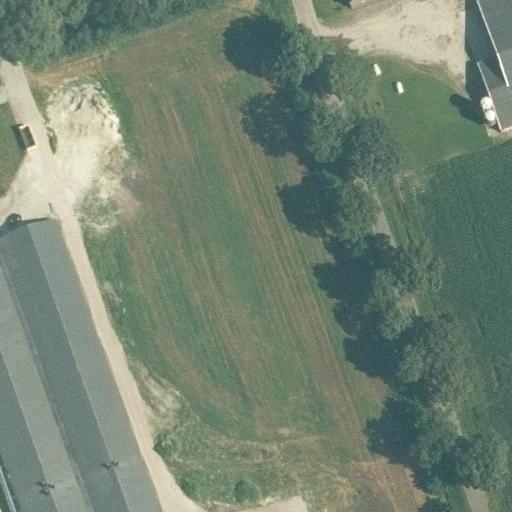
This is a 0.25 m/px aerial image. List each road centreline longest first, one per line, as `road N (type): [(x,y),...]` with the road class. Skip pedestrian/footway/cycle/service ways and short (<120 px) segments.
road 1 (unclassified): [(480,511),(299,0)]
road 2 (unclassified): [(0,39),(117,0)]
